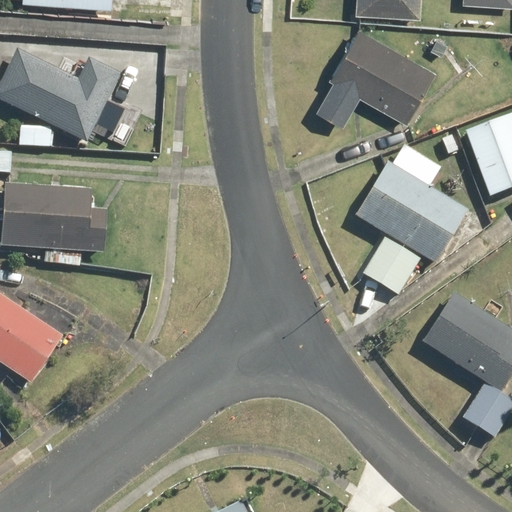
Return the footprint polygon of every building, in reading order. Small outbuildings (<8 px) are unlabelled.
[(32,0),(113,8),(114,0),(32,0)] [(291,0),(290,17),(351,19),(352,0),(291,0)] [(361,0),(360,13),(422,17),(422,0),(361,0)] [(330,79),(335,81),(320,108),(346,123),(361,96),(407,121),(436,68),(360,26),(330,79)] [(112,99),(123,74),(88,59),(80,77),(23,47),(0,91),(0,96),(88,142),(111,99),(112,99)] [(511,184),(511,118),(469,131),(487,191),(511,184)] [(22,126),(21,147),(56,149),(57,128),(22,126)] [(15,152),(0,151),(0,173),(14,174),(15,152)] [(386,163),(357,214),(439,259),(467,208),(386,163)] [(12,186),(10,217),(8,244),(104,252),(108,209),(91,208),(92,191),(12,186)] [(389,239),(367,276),(399,295),(421,258),(389,239)] [(0,294),(0,359),(35,382),(65,336),(0,294)] [(511,374),(511,327),(457,296),(429,344),(504,388),(511,374)] [(511,400),(488,385),(467,418),(492,435),(511,404),(511,400)]
